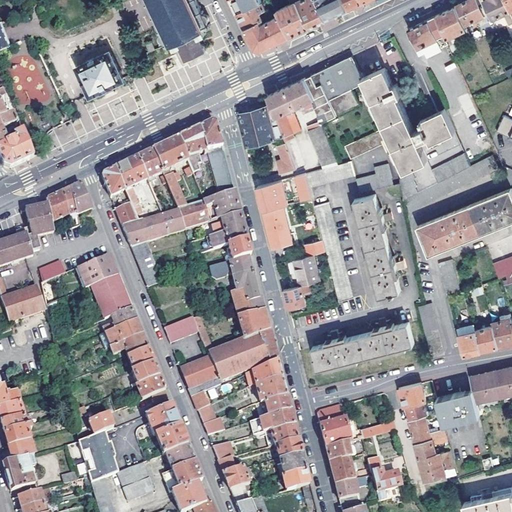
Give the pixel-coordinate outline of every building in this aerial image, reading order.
[(150,35),(157,31),(159,35),(159,37),(159,38),(159,40),(160,41),(161,42),(163,43),(164,46),(166,47),(168,46),(168,48),(174,46),(175,49),(181,46),(186,59),(208,49),(207,48),(202,36),(207,34),(206,31),(209,29),(210,29),(210,26),(212,26),(210,22),(210,20),(211,19),(211,18),(210,17),(209,15),(208,14),(207,14),(206,13),(204,9),(201,10),(196,0),(145,0),(147,3),(145,4),(146,7),(148,6),(153,17),(151,18),(151,19),(144,22),(150,35)] [(232,0),(238,10),(239,13),(263,1),(262,0),(232,0)] [(310,25),(297,0),(290,0),(293,4),(279,10),(281,16),(290,35),(300,30),(310,25)] [(301,0),(297,0),(310,25),(321,20),(326,18),(317,0),(302,0),(301,0)] [(317,0),(326,18),(337,13),(348,7),(349,7),(345,0),(317,0)] [(464,25),(485,15),(477,0),(466,0),(455,5),(464,25)] [(511,24),(511,14),(510,11),(505,0),(485,0),(484,1),(492,19),(504,13),(510,25),(511,24)] [(264,19),(263,18),(261,12),(266,9),(263,1),(239,13),(245,25),(246,28),(260,21),(264,19)] [(461,41),(470,37),(464,25),(455,5),(445,10),(436,14),(449,43),(455,40),(460,38),(461,41)] [(454,53),(449,43),(436,14),(425,19),(409,27),(421,53),(423,52),(428,54),(429,56),(443,49),(442,47),(447,44),(451,54),(454,53)] [(491,27),(485,15),(464,25),(470,37),(473,42),(484,37),(481,31),(491,27)] [(262,24),(260,21),(246,28),(255,47),(259,48),(262,48),(287,36),(290,35),(281,16),(262,24)] [(1,25),(0,24),(0,52),(10,48),(1,25)] [(65,108),(90,97),(75,64),(62,33),(35,44),(65,108)] [(464,47),(473,42),(470,37),(461,41),(464,47)] [(449,43),(454,53),(455,56),(461,54),(455,40),(449,43)] [(152,42),(146,44),(149,52),(155,49),(152,42)] [(111,47),(75,64),(90,97),(108,88),(111,87),(127,80),(111,47)] [(320,119),(321,120),(361,103),(354,88),(365,83),(406,166),(399,168),(401,182),(404,196),(406,195),(472,162),(445,105),(422,117),(424,123),(415,128),(386,66),(363,78),(351,54),(328,66),(313,73),(310,74),(307,76),(315,96),(312,97),(315,104),(320,119)] [(10,68),(20,107),(47,100),(39,69),(26,73),(23,64),(10,68)] [(277,115),(293,107),(295,106),(296,108),(300,106),(299,104),(303,102),(306,107),(315,104),(312,97),(315,96),(307,76),(299,80),(282,88),(268,94),(273,105),(277,115)] [(247,144),(285,135),(277,115),(273,105),(239,113),(247,144)] [(277,115),(285,135),(301,128),(293,107),(277,115)] [(6,115),(0,117),(0,157),(4,166),(7,167),(11,168),(31,159),(34,157),(27,139),(16,109),(6,115)] [(511,118),(504,116),(498,131),(511,136),(511,118)] [(309,128),(322,123),(321,120),(320,119),(307,124),(309,128)] [(208,154),(220,195),(234,191),(217,125),(217,123),(215,122),(213,121),(200,127),(208,154)] [(322,123),(309,128),(324,166),(338,162),(333,150),(329,139),(322,123)] [(351,156),(388,138),(382,125),(345,143),(351,156)] [(179,137),(188,160),(191,167),(193,173),(201,171),(199,164),(203,163),(200,154),(204,152),(205,155),(208,154),(200,127),(196,129),(187,133),(179,137)] [(171,168),(188,160),(179,137),(161,146),(153,150),(163,172),(164,175),(167,183),(178,208),(187,206),(177,182),(182,180),(178,172),(174,174),(171,168)] [(329,139),(333,150),(337,148),(333,138),(329,139)] [(279,159),(284,171),(297,166),(287,140),(280,143),(285,157),(279,159)] [(141,155),(139,157),(149,179),(163,172),(153,150),(141,155)] [(413,208),(500,164),(494,151),(472,162),(406,195),(413,208)] [(149,179),(139,157),(135,158),(116,168),(126,190),(131,204),(136,216),(144,213),(133,187),(141,183),(150,202),(158,199),(149,179)] [(351,158),(338,162),(324,166),(307,171),(310,185),(355,173),(351,158)] [(360,191),(393,182),(388,160),(374,164),(375,171),(356,176),(360,191)] [(110,197),(126,190),(116,168),(107,172),(105,173),(102,178),(109,194),(110,197)] [(296,174),(302,198),(313,195),(310,185),(307,171),(296,174)] [(264,208),(284,203),(288,202),(282,178),(258,185),(261,197),(264,208)] [(79,185),(71,189),(77,215),(91,210),(90,207),(81,184),(79,185)] [(511,186),(511,185),(418,224),(429,251),(511,217),(511,186)] [(78,219),(77,215),(71,189),(69,190),(63,193),(68,215),(70,221),(78,219)] [(220,195),(187,206),(178,208),(185,230),(222,219),(240,214),(235,194),(234,191),(220,195)] [(400,259),(393,261),(382,220),(389,218),(387,210),(380,212),(375,192),(354,197),(379,294),(391,291),(391,293),(396,292),(395,290),(400,289),(395,269),(402,267),(400,259)] [(48,205),(53,226),(68,215),(63,193),(61,194),(47,200),(48,205)] [(164,213),(158,199),(150,202),(156,215),(164,213)] [(333,274),(339,299),(353,295),(329,199),(315,202),(324,238),(326,249),(333,274)] [(268,223),(274,246),(293,241),(284,203),(264,208),(268,223)] [(138,221),(136,216),(131,204),(116,211),(122,226),(138,221)] [(37,251),(44,249),(41,235),(54,232),(53,226),(48,205),(45,205),(32,208),(26,210),(29,228),(35,251),(37,251)] [(156,215),(138,221),(122,226),(124,230),(130,247),(147,241),(185,230),(178,208),(164,213),(156,215)] [(222,233),(226,232),(243,227),(241,217),(240,214),(222,219),(224,223),(220,224),(222,233)] [(229,245),(247,239),(244,230),(243,227),(226,232),(229,245)] [(0,282),(5,297),(14,321),(20,318),(21,321),(26,319),(25,317),(47,308),(48,307),(39,284),(10,295),(4,278),(2,278),(0,272),(0,267),(37,254),(37,251),(35,251),(29,228),(22,230),(20,231),(22,236),(0,243),(0,282)] [(306,243),(309,254),(314,252),(326,249),(324,238),(306,243)] [(229,245),(234,262),(248,257),(251,256),(247,242),(247,239),(229,245)] [(130,247),(136,259),(152,254),(147,241),(130,247)] [(309,254),(294,258),(300,284),(309,281),(320,278),(314,252),(309,254)] [(142,274),(157,268),(152,254),(136,259),(142,274)] [(448,291),(462,288),(454,254),(440,257),(448,291)] [(110,255),(79,268),(84,279),(87,278),(91,287),(118,276),(112,261),(110,255)] [(232,293),(236,306),(259,299),(253,277),(248,257),(234,262),(210,270),(212,277),(218,281),(227,278),(228,273),(232,271),(237,291),(232,293)] [(43,282),(51,279),(66,273),(61,259),(40,267),(43,282)] [(163,281),(157,268),(142,274),(147,288),(163,281)] [(92,288),(104,319),(111,317),(132,308),(124,290),(118,276),(92,288)] [(43,282),(45,292),(54,289),(51,279),(43,282)] [(303,292),(311,290),(309,281),(300,284),(285,288),(285,291),(291,314),(305,310),(303,304),(306,303),(303,292)] [(315,307),(311,290),(303,292),(306,303),(303,304),(305,310),(315,307)] [(236,306),(239,319),(265,312),(262,298),(259,299),(236,306)] [(69,316),(65,301),(49,308),(52,323),(69,316)] [(418,306),(431,356),(446,352),(433,302),(418,306)] [(103,328),(105,334),(137,321),(133,311),(132,308),(111,317),(114,325),(112,326),(111,325),(103,328)] [(239,319),(245,340),(270,330),(266,316),(265,312),(239,319)] [(511,341),(511,323),(511,321),(509,314),(508,312),(499,314),(500,318),(492,320),(493,325),(499,345),(508,343),(511,341)] [(52,323),(55,339),(82,328),(78,314),(69,316),(52,323)] [(170,342),(199,333),(194,320),(193,318),(164,327),(170,342)] [(194,320),(199,333),(205,348),(211,345),(200,318),(194,320)] [(378,320),(380,327),(340,338),(338,331),(331,333),(333,340),(312,345),(317,367),(415,342),(409,320),(389,325),(387,318),(378,320)] [(479,349),(482,349),(476,329),(473,320),(457,325),(465,352),(479,349)] [(107,340),(110,347),(142,334),(141,331),(137,321),(105,334),(107,340)] [(476,329),(482,349),(486,348),(499,345),(493,325),(476,329)] [(208,355),(209,358),(218,378),(189,390),(192,397),(203,392),(221,384),(219,381),(277,358),(273,343),(270,330),(245,340),(232,345),(208,355)] [(142,334),(110,347),(109,348),(112,355),(124,350),(127,357),(148,348),(144,338),(142,334)] [(205,348),(208,355),(232,345),(229,338),(211,345),(205,348)] [(110,347),(107,340),(102,342),(105,350),(109,348),(110,347)] [(127,357),(133,371),(154,362),(152,359),(148,348),(127,357)] [(218,378),(209,358),(181,370),(182,374),(189,390),(218,378)] [(279,364),(278,360),(246,374),(249,387),(256,385),(282,378),(279,364)] [(131,372),(137,386),(159,376),(155,366),(154,362),(133,371),(131,372)] [(495,370),(501,396),(511,393),(511,366),(507,368),(495,370)] [(483,373),(471,376),(474,388),(477,400),(501,396),(495,370),(483,373)] [(152,396),(165,390),(161,379),(159,376),(137,386),(135,386),(141,401),(152,396)] [(265,401),(287,395),(283,380),(282,378),(256,385),(260,402),(265,401)] [(422,382),(426,401),(437,398),(437,397),(433,380),(422,382)] [(405,406),(406,406),(424,401),(426,401),(422,382),(422,381),(400,386),(401,391),(405,406)] [(4,386),(0,387),(0,408),(20,403),(17,392),(11,393),(10,391),(6,392),(4,386)] [(444,424),(481,415),(477,400),(474,388),(459,392),(437,397),(437,398),(444,424)] [(165,390),(152,396),(155,403),(168,397),(165,390)] [(206,399),(203,392),(192,397),(198,411),(210,405),(208,398),(206,399)] [(268,415),(290,410),(288,400),(287,395),(265,401),(268,415)] [(424,401),(406,406),(408,415),(409,418),(426,414),(427,414),(424,401)] [(0,417),(1,419),(1,422),(24,416),(20,403),(0,408),(0,417)] [(156,436),(180,426),(179,423),(171,405),(136,421),(142,436),(139,438),(140,442),(141,442),(154,436),(156,436)] [(215,420),(210,405),(198,411),(204,425),(215,420)] [(361,437),(359,430),(359,429),(347,432),(343,417),(343,418),(340,405),(319,411),(317,414),(325,445),(325,448),(350,441),(361,437)] [(84,409),(75,413),(77,418),(86,414),(84,409)] [(258,419),(262,433),(294,424),(292,415),(290,410),(268,415),(258,419)] [(431,435),(426,414),(409,418),(408,419),(413,439),(414,442),(432,438),(447,434),(445,429),(433,432),(434,435),(431,435)] [(114,430),(108,415),(89,423),(95,438),(105,434),(114,430)] [(4,430),(4,433),(30,426),(29,421),(25,422),(24,416),(1,422),(4,430)] [(253,436),(262,433),(258,419),(249,422),(253,436)] [(208,436),(219,432),(215,420),(204,425),(208,436)] [(359,430),(361,437),(396,429),(394,420),(359,430)] [(266,447),(275,445),(298,438),(295,430),(294,424),(262,433),(266,447)] [(30,426),(4,433),(8,445),(9,448),(31,442),(28,431),(31,430),(30,426)] [(165,454),(188,445),(184,436),(180,426),(156,436),(164,455),(165,454)] [(118,456),(113,445),(110,446),(105,434),(95,438),(79,445),(88,477),(90,484),(103,479),(116,474),(121,472),(115,457),(118,456)] [(432,438),(433,444),(448,440),(447,434),(432,438)] [(279,460),(302,454),(299,444),(298,438),(275,445),(279,460)] [(418,457),(440,452),(439,447),(435,449),(433,444),(432,438),(414,442),(416,451),(418,457)] [(350,441),(325,448),(328,459),(329,463),(347,458),(349,457),(346,445),(351,444),(350,441)] [(9,448),(12,461),(32,456),(34,455),(31,442),(9,448)] [(232,457),(228,443),(213,447),(218,461),(232,457)] [(346,445),(349,457),(354,456),(351,444),(346,445)] [(172,471),(194,462),(189,448),(188,445),(165,454),(172,471)] [(435,480),(446,477),(441,459),(446,458),(449,469),(455,467),(450,449),(440,452),(418,457),(421,468),(424,480),(434,477),(435,480)] [(283,476),(306,469),(303,458),(302,454),(279,460),(283,476)] [(4,467),(11,492),(35,485),(30,468),(35,466),(32,456),(12,461),(3,464),(4,467)] [(366,458),(375,491),(399,485),(395,472),(381,475),(376,456),(366,458)] [(218,461),(223,473),(235,470),(232,457),(218,461)] [(494,468),(492,457),(483,459),(486,470),(494,468)] [(332,473),(335,484),(353,480),(347,458),(329,463),(332,473)] [(446,477),(457,475),(455,467),(449,469),(446,458),(441,459),(446,477)] [(196,466),(194,462),(172,471),(173,474),(163,478),(169,494),(172,493),(197,482),(202,480),(196,466)] [(142,464),(121,472),(116,474),(123,489),(122,489),(127,501),(154,491),(149,478),(148,479),(142,464)] [(231,491),(245,486),(249,485),(242,468),(235,470),(223,473),(227,482),(231,491)] [(282,476),(286,491),(302,486),(309,484),(309,481),(306,469),(283,476),(282,476)] [(77,481),(75,476),(67,478),(67,477),(62,478),(64,485),(77,481)] [(360,485),(367,485),(367,476),(359,477),(360,485)] [(115,511),(103,479),(90,484),(98,511),(115,511)] [(335,488),(341,509),(358,504),(356,496),(357,496),(353,480),(335,484),(335,488)] [(197,482),(172,493),(180,511),(182,511),(193,508),(206,503),(204,500),(197,482)] [(307,506),(314,504),(309,484),(302,486),(307,506)] [(464,501),(466,511),(511,511),(511,485),(471,495),(472,500),(464,501)] [(236,505),(249,501),(245,486),(231,491),(236,505)] [(18,498),(22,510),(43,504),(40,492),(18,498)] [(238,508),(239,511),(254,511),(254,510),(263,507),(260,498),(249,501),(236,505),(238,508)] [(214,511),(210,501),(206,503),(193,508),(194,511),(214,511)] [(341,511),(351,511),(361,509),(360,503),(358,504),(341,509),(341,511)]
